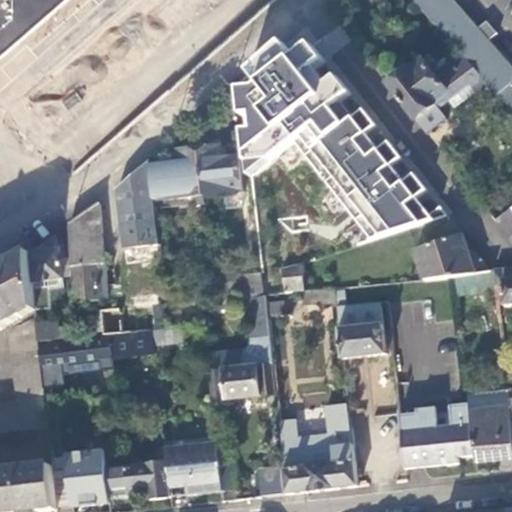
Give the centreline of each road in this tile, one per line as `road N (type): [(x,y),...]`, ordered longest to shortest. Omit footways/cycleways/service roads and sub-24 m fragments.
road 1 (residential): [(26,186),(50,194),(81,186),(306,0)]
road 2 (residential): [(312,0),(502,252)]
road 3 (tertiary): [(26,186),(235,0)]
road 4 (residential): [(511,492),(340,511)]
road 5 (residential): [(115,0),(0,98)]
road 6 (unknown): [(383,507),(368,376)]
